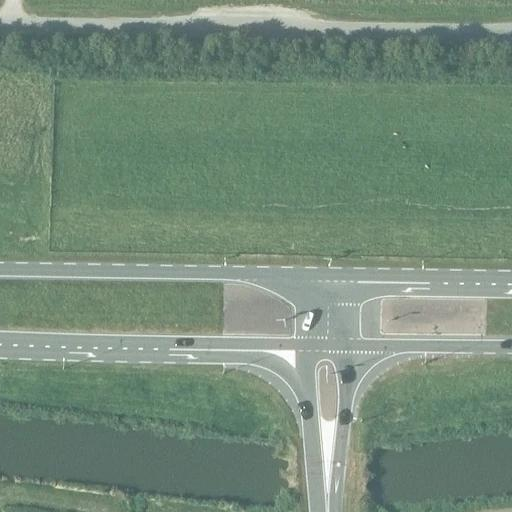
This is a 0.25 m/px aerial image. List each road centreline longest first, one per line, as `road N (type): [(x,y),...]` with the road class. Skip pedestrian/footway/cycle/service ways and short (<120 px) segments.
road 1 (unclassified): [(0,28),(511,38)]
road 2 (primary): [(325,277),(0,271)]
road 3 (primary): [(0,343),(325,346)]
road 4 (primary): [(325,346),(511,348)]
road 5 (primary): [(511,279),(325,277)]
road 6 (primary): [(328,511),(325,346)]
